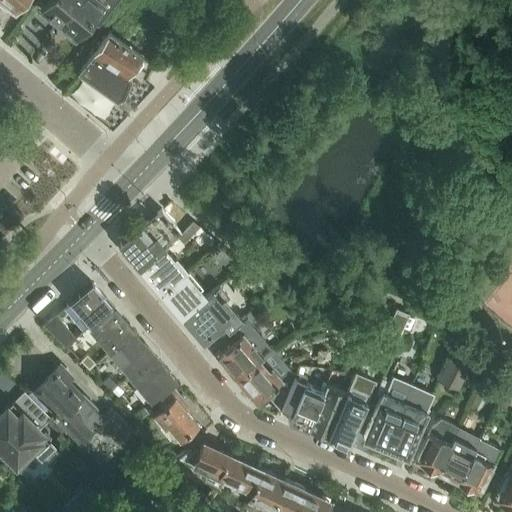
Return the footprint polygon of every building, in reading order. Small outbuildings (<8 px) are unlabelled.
[(0,0),(0,2),(12,12),(21,0),(0,0)] [(58,22),(76,0),(47,0),(41,8),(58,22)] [(119,0),(76,0),(58,22),(75,37),(90,19),(98,26),(119,0)] [(143,61),(143,57),(144,55),(111,30),(79,72),(117,101),(125,97),(132,78),(129,76),(134,69),(139,67),(143,61)] [(165,246),(178,236),(182,233),(184,231),(193,220),(192,219),(186,213),(176,225),(162,208),(120,243),(146,273),(170,254),(171,253),(165,246)] [(193,220),(184,231),(190,237),(200,226),(193,220)] [(170,254),(146,273),(162,291),(187,270),(176,256),(173,258),(170,254)] [(245,265),(236,272),(243,282),(253,272),(245,265)] [(188,270),(187,270),(162,291),(183,317),(206,297),(199,288),(201,286),(188,270)] [(113,306),(92,282),(70,301),(90,325),(113,306)] [(229,329),(241,319),(224,299),(229,296),(220,285),(206,297),(183,317),(203,340),(224,323),(229,329)] [(133,330),(113,306),(90,325),(110,349),(133,330)] [(397,308),(389,328),(401,333),(409,313),(397,308)] [(77,337),(56,312),(43,323),(66,345),(77,337)] [(273,345),(247,314),(241,319),(229,329),(228,330),(236,338),(217,354),(236,377),(259,357),(262,355),(273,345)] [(154,355),(133,330),(110,349),(131,374),(154,355)] [(77,355),(89,368),(96,362),(85,349),(77,355)] [(353,363),(355,354),(346,351),(344,360),(353,363)] [(174,379),(154,355),(131,374),(140,384),(141,383),(153,397),(170,383),(174,379)] [(287,393),(296,372),(288,369),(280,376),(262,355),(259,357),(236,377),(256,400),(269,389),(272,392),(276,389),(287,393)] [(459,361),(449,356),(439,377),(450,381),(459,361)] [(468,366),(459,361),(450,381),(459,386),(468,366)] [(307,428),(323,391),(304,383),(312,366),(299,365),(296,372),(287,393),(298,398),(288,420),(307,428)] [(98,408),(84,393),(83,394),(55,367),(34,389),(55,411),(47,419),(60,433),(65,428),(81,443),(104,420),(124,441),(134,431),(112,408),(100,415),(96,410),(98,408)] [(118,385),(109,375),(101,382),(110,392),(118,385)] [(381,395),(363,438),(374,442),(375,445),(381,447),(384,446),(385,447),(412,383),(392,375),(390,381),(382,378),(376,393),(381,395)] [(511,396),(511,379),(510,379),(503,393),(511,396)] [(185,400),(170,383),(153,397),(161,407),(155,412),(164,423),(161,426),(171,438),(172,439),(174,439),(175,439),(176,439),(177,439),(178,439),(180,438),(180,437),(181,436),(197,423),(181,404),(185,400)] [(323,391),(307,428),(327,436),(346,392),(327,383),(323,391)] [(412,383),(385,447),(408,456),(427,410),(434,393),(412,383)] [(346,392),(327,436),(348,445),(367,401),(346,392)] [(0,450),(15,466),(32,449),(41,459),(54,446),(42,434),(43,433),(38,428),(47,419),(26,398),(17,406),(12,401),(0,413),(0,450)] [(140,419),(148,412),(144,407),(136,414),(140,419)] [(436,470),(453,437),(456,431),(435,420),(415,460),(424,464),(425,467),(431,470),(434,469),(436,470)] [(474,448),(453,437),(436,470),(457,481),(474,448)] [(479,492),(497,456),(501,448),(479,437),(474,448),(457,481),(460,482),(461,485),(467,488),(471,487),(479,492)] [(261,467),(246,460),(246,455),(236,451),(233,454),(204,441),(198,452),(190,448),(180,456),(208,470),(206,475),(218,480),(220,475),(251,490),(261,467)] [(284,477),(261,467),(251,490),(252,490),(247,500),(269,510),(284,477)] [(511,508),(511,471),(508,470),(494,499),(503,503),(504,506),(510,509),(511,508)] [(293,511),(305,487),(284,477),(269,510),(272,511),(293,511)] [(329,498),(305,487),(293,511),(335,511),(338,506),(327,501),(329,498)]
